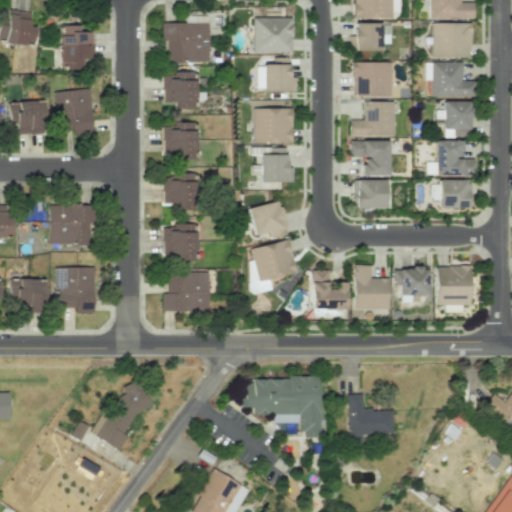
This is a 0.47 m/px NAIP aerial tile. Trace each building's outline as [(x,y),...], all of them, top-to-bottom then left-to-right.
[(389,0),(389,16),(350,17),(350,1),(351,1),(351,0),(389,0)] [(457,0),(427,0),(427,17),(471,17),(471,7),(470,7),(470,1),(458,1),(457,0)] [(0,23),(4,24),(6,8),(15,9),(15,10),(28,12),(26,25),(33,26),(30,45),(0,40),(0,23)] [(160,22),(183,21),(183,15),(206,15),(206,61),(166,61),(166,40),(160,40),(160,22)] [(250,17),(291,17),(290,51),(251,51),(250,17)] [(377,49),(346,49),(346,35),(350,35),(350,27),(351,27),(351,22),(377,22),(377,49)] [(468,22),(428,22),(429,56),(467,56),(467,43),(468,43),(468,33),(468,22)] [(59,24),(78,24),(78,30),(89,30),(90,57),(79,57),(80,68),(62,69),(62,61),(57,61),(57,35),(59,35),(59,24)] [(262,63),(272,63),(272,56),(285,56),(285,63),(287,63),(287,76),(294,76),(294,91),(262,91),(262,63)] [(460,60),(428,61),(429,95),(472,96),(472,79),(459,79),(459,71),(460,71),(460,60)] [(350,76),(350,95),(388,95),(388,61),(348,61),(348,72),(349,72),(348,76),(350,76)] [(176,71),(194,71),(194,109),(175,108),(175,102),(162,101),(162,88),(160,88),(160,75),(176,76),(176,71)] [(50,91),(85,88),(90,131),(70,133),(70,129),(54,130),(50,91)] [(5,102),(42,98),(43,117),(36,118),(37,127),(41,126),(41,132),(15,135),(13,121),(6,121),(5,102)] [(347,135),(391,135),(391,100),(360,100),(360,119),(347,119),(347,124),(346,124),(347,135)] [(466,134),(451,135),(451,128),(440,129),(440,100),(466,100),(466,106),(469,106),(470,116),(467,116),(467,122),(466,122),(466,134)] [(251,107),(290,107),(291,142),(251,142),(251,107)] [(177,122),(193,122),(193,159),(176,159),(176,151),(162,151),(162,138),(161,138),(161,125),(177,125),(177,122)] [(358,174),(385,174),(384,140),(347,139),(347,142),(346,142),(346,153),(347,153),(347,156),(365,156),(365,158),(361,158),(361,164),(358,164),(358,174)] [(459,140),(432,140),(432,175),(459,175),(458,174),(469,174),(469,168),(471,168),(471,158),(452,158),(452,156),(456,156),(456,151),(459,151),(459,140)] [(259,154),(285,154),(285,167),(290,167),(290,181),(259,181),(259,154)] [(177,173),(194,173),(194,209),(175,209),(175,203),(161,203),(161,189),(160,189),(160,176),(177,177),(177,173)] [(381,179),(381,207),(352,208),(352,207),(350,207),(350,200),(349,200),(349,193),(350,193),(350,179),(381,179)] [(435,179),(435,207),(465,207),(465,206),(468,207),(468,200),(469,199),(469,193),(468,193),(468,179),(435,179)] [(245,208),(253,235),(268,231),(270,237),(284,234),(282,228),(284,227),(280,213),(281,213),(280,206),(276,207),(274,200),(245,208)] [(46,204),(94,204),(94,244),(46,244),(46,204)] [(0,237),(9,237),(10,212),(3,212),(3,205),(0,205),(0,237)] [(174,223),(193,223),(194,260),(175,261),(175,254),(168,254),(162,254),(161,240),(160,227),(174,227),(174,223)] [(248,248),(285,238),(294,271),(257,281),(248,248)] [(352,265),(368,265),(368,278),(386,278),(386,308),(352,308),(352,265)] [(432,267),(445,267),(445,265),(467,265),(467,304),(432,304),(432,267)] [(52,266),(91,267),(91,312),(73,312),(73,307),(52,307),(52,266)] [(396,269),(402,269),(402,268),(409,268),(409,266),(418,266),(418,270),(424,270),(424,296),(396,296),(396,269)] [(325,270),(309,269),(308,309),(343,309),(343,283),(332,283),(332,289),(324,288),(325,270)] [(166,272),(206,272),(205,314),(160,313),(160,293),(165,293),(166,272)] [(6,278),(42,279),(42,298),(36,298),(36,311),(25,311),(13,310),(13,298),(6,298),(6,278)] [(254,380),(291,380),(291,377),(318,377),(318,397),(319,397),(319,429),(301,429),(301,413),(268,413),(268,414),(259,414),(259,413),(254,413),(254,404),(249,399),(246,399),(246,385),(251,385),(251,384),(254,384),(254,380)] [(90,435),(116,450),(124,436),(123,435),(147,393),(123,379),(90,435)] [(511,413),(511,387),(501,401),(490,393),(480,406),(502,423),(511,412),(511,413)] [(0,391),(8,391),(9,418),(0,418),(0,391)] [(389,409),(359,410),(359,393),(344,394),(345,434),(390,433),(389,409)] [(232,511),(188,511),(198,496),(195,494),(211,468),(246,490),(232,511)] [(511,511),(511,473),(487,511),(511,511)]
